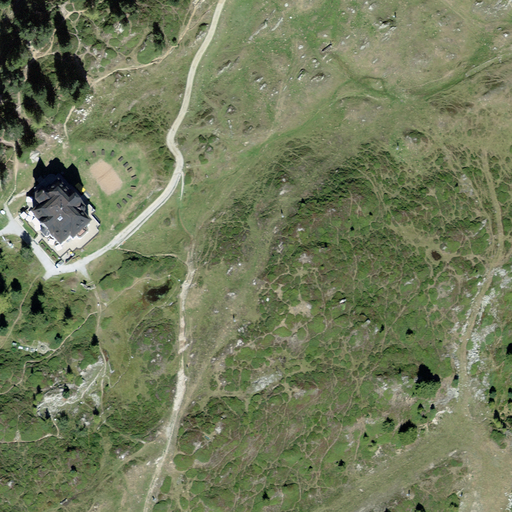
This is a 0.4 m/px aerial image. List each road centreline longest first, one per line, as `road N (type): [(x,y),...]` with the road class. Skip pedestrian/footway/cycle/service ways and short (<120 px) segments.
road 1 (track): [(0,233),(15,227),(51,269),(79,265),(160,200),(178,169)]
road 2 (track): [(221,0),(171,132),(178,169)]
